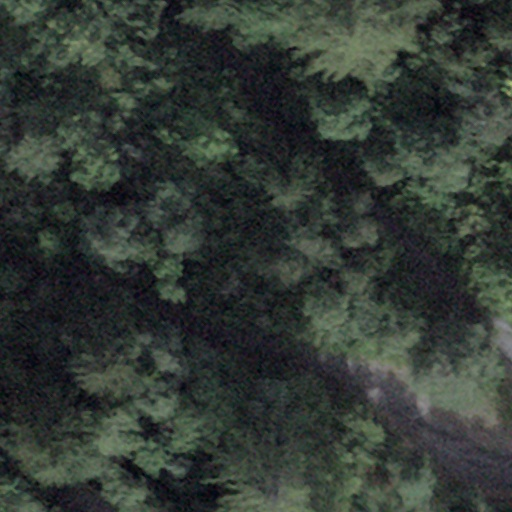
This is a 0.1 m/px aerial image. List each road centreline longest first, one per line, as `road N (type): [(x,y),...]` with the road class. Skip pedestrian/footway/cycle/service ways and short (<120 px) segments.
road 1 (track): [(511,461),(457,464),(356,387),(99,303),(0,241)]
road 2 (track): [(164,0),(241,92),(511,368)]
